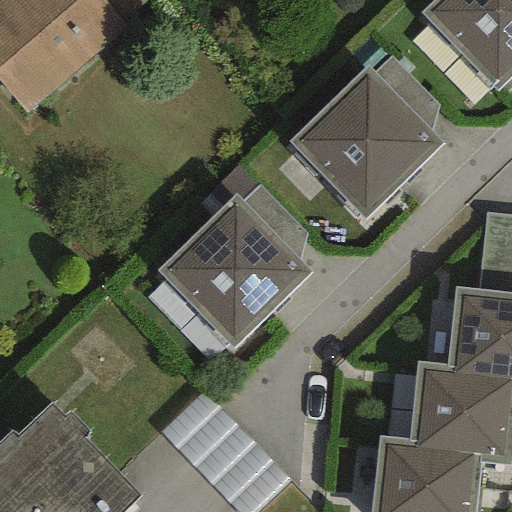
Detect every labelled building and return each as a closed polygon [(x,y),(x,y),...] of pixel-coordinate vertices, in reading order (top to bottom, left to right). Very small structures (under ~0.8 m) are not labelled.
[(149,8),(141,0),(0,0),(0,84),(27,115),(149,8)] [(511,0),(432,0),(419,13),(497,93),(511,78),(511,0)] [(388,57),(371,73),(428,133),(436,105),(388,57)] [(366,67),(287,142),(363,220),(441,146),(428,133),(371,73),(366,67)] [(241,202),(257,186),(236,165),(216,185),(230,198),(233,195),(241,202)] [(257,186),(241,202),(299,261),(306,235),(257,186)] [(230,198),(155,271),(232,349),(310,273),(299,261),(241,202),(233,195),(230,198)] [(511,217),(483,215),(477,290),(511,294),(511,217)] [(511,294),(477,290),(453,288),(446,364),(452,364),(451,374),(511,379),(511,294)] [(446,364),(414,361),(406,441),(415,442),(415,447),(480,454),(478,464),(509,467),(511,432),(511,379),(451,374),(452,364),(446,364)] [(259,511),(289,483),(198,392),(157,432),(236,511),(259,511)] [(63,418),(49,404),(17,436),(11,430),(0,441),(0,511),(121,511),(140,495),(84,438),(89,434),(68,413),(63,418)] [(406,441),(378,438),(370,511),(473,511),(478,464),(480,454),(415,447),(415,442),(406,441)]
